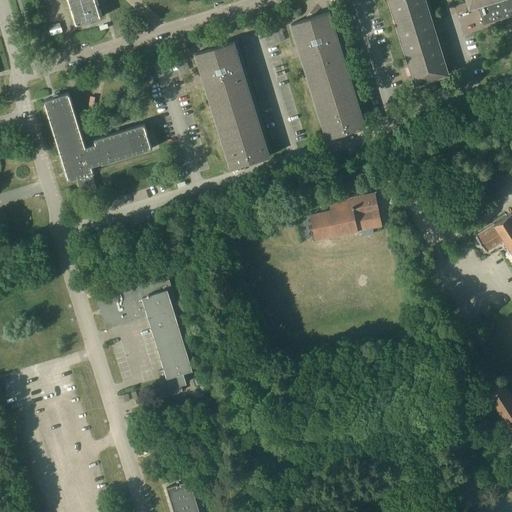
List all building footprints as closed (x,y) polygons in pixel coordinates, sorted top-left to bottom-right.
[(96,0),(68,0),(76,25),(101,17),(96,0)] [(410,66),(413,76),(415,85),(449,74),(443,56),(444,55),(426,0),(388,0),(409,66),(410,66)] [(511,0),(466,0),(470,10),(479,7),(484,24),(483,25),(511,16),(511,0)] [(456,5),(458,13),(468,10),(466,2),(456,5)] [(327,138),(343,133),(366,126),(330,11),(291,23),(327,138)] [(234,41),(218,46),(196,53),(231,168),(270,156),(234,41)] [(86,146),(79,122),(69,92),(44,100),(69,180),(77,177),(83,195),(97,191),(92,173),(94,172),(92,166),(102,163),(102,164),(152,148),(144,123),(94,139),(96,143),(86,146)] [(478,120),(476,114),(465,117),(467,123),(478,120)] [(310,214),(315,239),(382,225),(375,193),(329,202),(330,210),(310,214)] [(511,212),(494,224),(493,223),(476,234),(487,251),(504,240),(511,251),(511,212)] [(165,369),(163,369),(158,371),(165,396),(183,390),(181,384),(187,382),(184,372),(193,369),(174,309),(178,307),(168,274),(96,296),(106,328),(149,315),(149,317),(151,317),(154,326),(152,326),(165,369)] [(490,393),(488,394),(511,431),(511,397),(504,384),(490,393)] [(200,511),(190,480),(180,483),(180,484),(178,485),(177,484),(167,487),(174,511),(200,511)]
